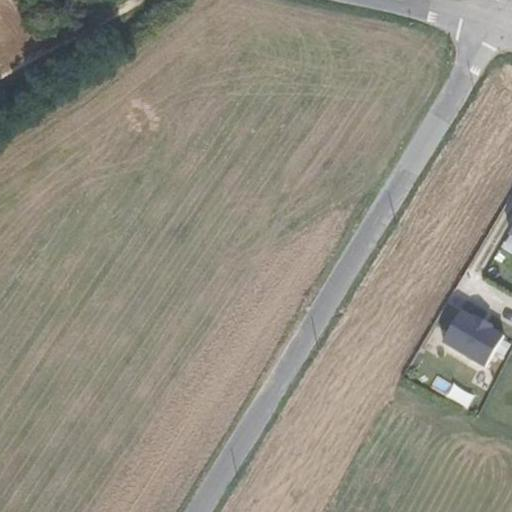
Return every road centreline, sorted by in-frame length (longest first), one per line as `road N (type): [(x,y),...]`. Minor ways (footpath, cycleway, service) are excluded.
road 1 (unclassified): [(489,30),(193,511)]
road 2 (track): [(140,0),(0,75)]
road 3 (tertiary): [(489,30),(365,0)]
